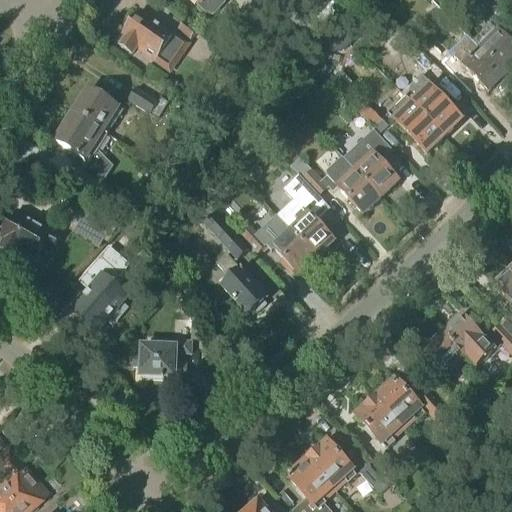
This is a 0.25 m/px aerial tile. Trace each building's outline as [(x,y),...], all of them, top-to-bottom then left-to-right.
[(176,0),(192,0),(199,6),(197,8),(208,19),(214,18),(226,6),(225,3),(228,0),(176,0)] [(284,0),(276,9),(310,41),(326,23),(315,12),(310,17),(290,0),(284,0)] [(487,24),(490,28),(496,33),(497,34),(502,28),(509,21),(495,6),(493,8),(485,0),(481,0),(471,11),(485,26),(487,24)] [(511,17),(511,6),(505,0),(485,0),(493,8),(495,6),(509,21),(511,17)] [(365,3),(344,24),(371,51),(392,30),(365,3)] [(132,57),(135,53),(170,77),(190,48),(174,37),(160,27),(150,20),(149,22),(139,15),(133,24),(133,25),(129,24),(126,29),(128,32),(126,34),(123,38),(125,40),(127,41),(125,44),(121,50),(126,54),(132,58),(132,57)] [(185,23),(178,33),(190,43),(198,33),(185,23)] [(496,33),(490,28),(473,45),(481,53),(508,80),(511,76),(511,37),(510,36),(504,41),(497,34),(496,33)] [(497,91),(508,80),(481,53),(473,45),(466,38),(450,55),(462,67),(490,95),(495,89),(497,91)] [(424,56),(415,64),(429,78),(437,71),(424,56)] [(449,81),(457,73),(443,59),(435,67),(438,70),(449,81)] [(304,90),(317,77),(303,63),(290,76),(304,90)] [(406,100),(446,141),(463,125),(423,84),(406,100)] [(128,104),(151,117),(158,104),(136,91),(128,104)] [(70,115),(107,138),(122,114),(88,94),(81,105),(78,103),(70,115)] [(428,158),(446,141),(406,100),(388,117),(428,158)] [(358,115),(374,132),(382,124),(366,107),(358,115)] [(113,169),(97,153),(107,138),(70,115),(63,128),(65,130),(55,146),(89,167),(101,175),(95,183),(93,182),(83,197),(114,216),(124,200),(102,187),(113,169)] [(374,134),(343,162),(356,175),(381,202),(399,186),(379,164),(392,153),(374,134)] [(342,160),(326,175),(327,179),(334,187),(338,192),(364,219),(381,202),(356,175),(343,162),(342,160)] [(300,161),(292,168),(303,180),(320,199),(329,191),(334,187),(327,179),(322,184),(318,180),(321,176),(315,169),(312,173),(300,161)] [(299,179),(283,193),(297,209),(289,217),(293,221),(285,228),(291,235),(316,263),(335,246),(311,221),(316,216),(317,218),(327,209),(299,179)] [(86,213),(73,237),(99,251),(112,227),(86,213)] [(61,242),(15,216),(11,223),(7,223),(3,230),(5,234),(1,240),(7,243),(1,252),(15,260),(13,263),(33,274),(40,261),(38,259),(45,246),(55,251),(61,242)] [(238,264),(249,254),(215,217),(204,227),(238,264)] [(240,238),(257,257),(267,247),(257,236),(260,232),(255,226),(240,238)] [(285,241),(274,252),(282,260),(283,262),(281,264),(280,264),(288,273),(295,281),(298,278),(299,279),(316,263),(291,235),(285,228),(279,234),(285,241)] [(123,276),(102,258),(83,281),(94,290),(72,316),(96,336),(127,301),(113,289),(123,276)] [(255,320),(267,309),(264,306),(267,303),(226,258),(216,267),(231,284),(223,291),(249,320),(252,317),(255,320)] [(511,272),(492,290),(511,312),(511,272)] [(156,309),(166,300),(159,293),(150,302),(156,309)] [(511,315),(508,320),(499,328),(511,341),(511,315)] [(462,318),(443,337),(465,361),(476,373),(486,364),(501,350),(511,360),(511,341),(499,328),(484,342),(476,334),(462,318)] [(443,337),(422,356),(445,380),(465,361),(443,337)] [(190,358),(191,346),(170,345),(170,351),(142,350),(141,359),(133,359),(133,370),(141,370),(140,380),(147,380),(147,382),(164,383),(164,381),(174,381),(174,380),(185,380),(186,368),(175,368),(175,357),(190,358)] [(449,408),(459,400),(442,381),(433,390),(449,408)] [(395,385),(376,402),(403,432),(414,422),(417,426),(425,418),(414,406),(395,385)] [(417,404),(414,406),(425,418),(428,416),(443,434),(454,423),(428,394),(417,404)] [(366,411),(356,420),(387,453),(395,446),(392,442),(403,432),(376,402),(374,404),(372,401),(363,408),(366,411)] [(511,428),(504,419),(489,432),(483,437),(491,447),(511,428)] [(469,451),(480,463),(487,457),(475,445),(469,451)] [(308,465),(334,494),(345,484),(348,488),(356,480),(327,447),(318,456),(315,453),(306,460),(309,463),(308,465)] [(0,499),(10,511),(35,511),(36,511),(36,510),(38,508),(40,506),(47,500),(39,490),(38,489),(8,454),(0,460),(0,499)] [(384,455),(374,463),(387,478),(397,470),(384,455)] [(328,511),(325,508),(326,507),(323,504),(334,494),(308,465),(288,482),(314,511),(328,511)] [(368,468),(359,476),(373,492),(382,484),(368,468)] [(10,511),(0,499),(0,511),(10,511)]
